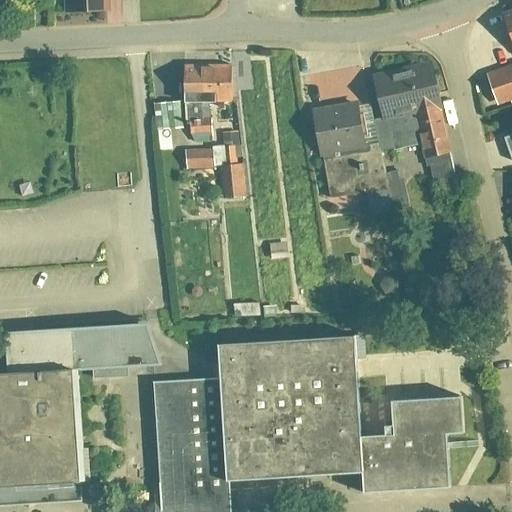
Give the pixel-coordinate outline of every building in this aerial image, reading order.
[(64,0),(65,17),(107,15),(106,0),(64,0)] [(134,0),(135,10),(168,9),(167,0),(134,0)] [(432,65),(375,82),(388,125),(414,117),(426,157),(449,151),(436,109),(444,107),(432,65)] [(187,101),(233,100),(232,66),(185,66),(187,101)] [(498,109),(511,104),(511,70),(489,79),(498,109)] [(312,116),(322,160),(369,149),(358,106),(312,116)] [(242,168),(223,170),(226,199),(244,198),(242,168)] [(8,361),(9,380),(0,380),(0,492),(83,487),(76,376),(156,371),(157,388),(165,511),(224,511),(222,485),(361,477),(362,495),(448,490),(445,441),(463,440),(461,399),(386,404),(389,439),(359,441),(353,343),(214,352),(215,365),(185,367),(184,350),(8,361)]
